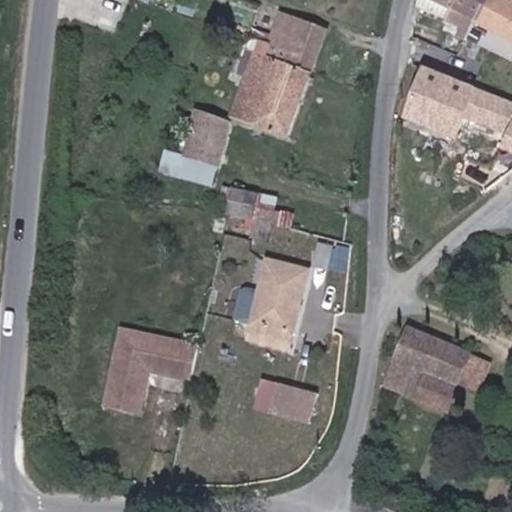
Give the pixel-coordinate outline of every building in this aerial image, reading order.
[(430,37),(454,48),(464,25),(474,0),(414,0),(410,15),(434,27),(430,37)] [(511,0),(474,0),(464,25),(511,48),(511,0)] [(317,43),(270,28),(258,58),(276,63),(272,76),(302,86),(317,43)] [(258,58),(239,52),(226,89),(237,93),(223,132),(279,151),(302,86),(272,76),(254,71),(258,58)] [(276,63),(258,58),(254,71),(272,76),(276,63)] [(508,117),(414,76),(398,123),(448,145),(453,133),(457,124),(500,141),(502,135),(508,117)] [(453,133),(496,151),(500,141),(457,124),(453,133)] [(170,169),(207,180),(221,138),(184,126),(170,169)] [(484,178),(500,184),(511,175),(511,140),(502,135),(500,141),(496,151),(484,178)] [(199,201),(207,180),(170,169),(152,163),(145,182),(199,201)] [(277,239),(281,193),(232,188),(229,215),(258,218),(256,237),(277,239)] [(211,223),(214,213),(203,210),(200,221),(211,223)] [(200,221),(197,233),(256,251),(259,239),(234,232),(238,220),(214,213),(211,223),(200,221)] [(256,251),(269,255),(273,242),(259,239),(256,251)] [(269,358),(288,282),(250,271),(246,285),(228,281),(216,328),(233,332),(228,347),(269,358)] [(399,333),(383,369),(448,396),(449,394),(469,401),(477,380),(470,376),(476,365),(399,333)] [(86,364),(112,346),(91,342),(86,364)] [(120,386),(163,393),(170,358),(112,346),(86,364),(75,421),(111,429),(117,401),(110,400),(114,388),(120,386)] [(482,368),(476,365),(470,376),(477,380),(482,368)] [(383,369),(373,393),(439,420),(448,396),(383,369)] [(117,401),(120,386),(114,388),(110,400),(117,401)] [(291,440),(300,412),(254,396),(245,424),(291,440)] [(299,443),(308,415),(300,412),(291,440),(299,443)]
